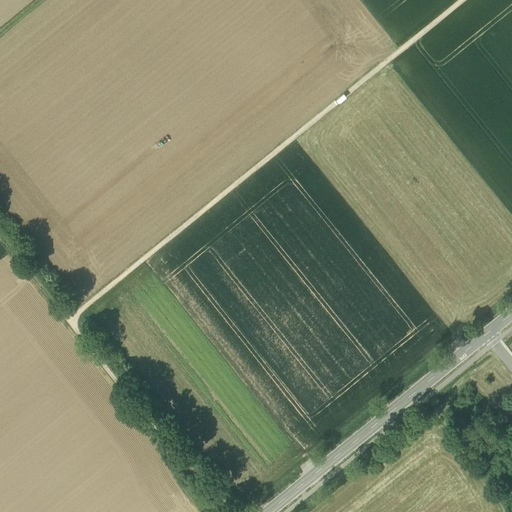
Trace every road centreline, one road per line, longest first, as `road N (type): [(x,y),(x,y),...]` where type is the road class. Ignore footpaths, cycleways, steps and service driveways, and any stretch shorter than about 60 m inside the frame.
road 1 (track): [(234,511),(70,321),(463,0)]
road 2 (tertiary): [(268,511),(486,334)]
